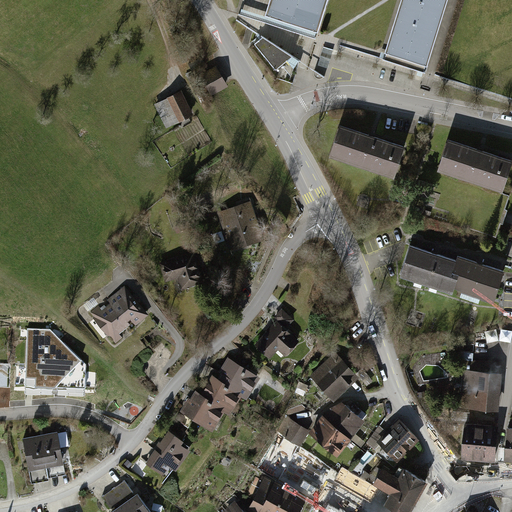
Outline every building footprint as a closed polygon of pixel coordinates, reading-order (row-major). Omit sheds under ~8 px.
[(269,0),(265,16),(317,32),(326,0),(269,0)] [(400,0),(384,52),(426,65),(446,0),(400,0)] [(262,37),(254,42),(275,70),(291,57),(262,37)] [(207,98),(227,86),(216,67),(196,78),(207,98)] [(181,90),(166,97),(178,121),(193,113),(181,90)] [(165,127),(178,121),(166,97),(153,104),(165,127)] [(404,143),(339,124),(329,158),(394,177),(404,143)] [(446,140),(438,169),(503,188),(511,160),(446,140)] [(251,200),(219,211),(232,250),(264,239),(251,200)] [(451,291),(453,288),(458,274),(451,272),(455,259),(445,256),(408,243),(397,273),(451,291)] [(192,252),(160,262),(166,281),(177,278),(181,289),(202,282),(192,252)] [(458,274),(453,288),(492,301),(503,271),(457,255),(455,259),(451,272),(458,274)] [(124,287),(89,316),(112,345),(148,316),(124,287)] [(285,310),(249,341),(262,357),(275,346),(283,355),(297,343),(286,330),(295,322),(285,310)] [(50,329),(27,328),(26,392),(85,395),(86,364),(50,329)] [(511,329),(488,329),(487,340),(511,340),(511,329)] [(336,351),(310,374),(333,401),(360,377),(336,351)] [(227,358),(215,378),(240,393),(246,396),(258,376),(227,358)] [(460,361),(458,407),(497,409),(500,363),(460,361)] [(229,412),(240,393),(215,378),(211,376),(200,395),(224,408),(229,412)] [(211,429),(224,408),(200,395),(192,390),(180,411),(211,429)] [(339,402),(324,417),(348,440),(362,425),(339,402)] [(324,417),(310,431),(334,455),(348,440),(324,417)] [(292,419),(283,434),(298,444),(307,429),(292,419)] [(400,420),(378,439),(396,460),(418,441),(400,420)] [(496,424),(462,422),(460,460),(494,462),(496,424)] [(55,431),(38,434),(44,466),(61,463),(55,431)] [(170,432),(147,463),(163,475),(170,466),(175,470),(189,451),(180,445),(182,441),(170,432)] [(38,434),(21,437),(27,469),(44,466),(38,434)] [(343,464),(333,479),(372,504),(381,490),(343,464)] [(383,468),(374,482),(390,491),(383,503),(397,511),(408,511),(427,483),(405,469),(399,478),(383,468)] [(265,477),(248,511),(293,511),(302,494),(265,477)] [(147,511),(124,480),(111,489),(128,511),(147,511)] [(128,511),(111,489),(98,498),(108,511),(128,511)] [(242,511),(232,501),(220,511),(242,511)]
